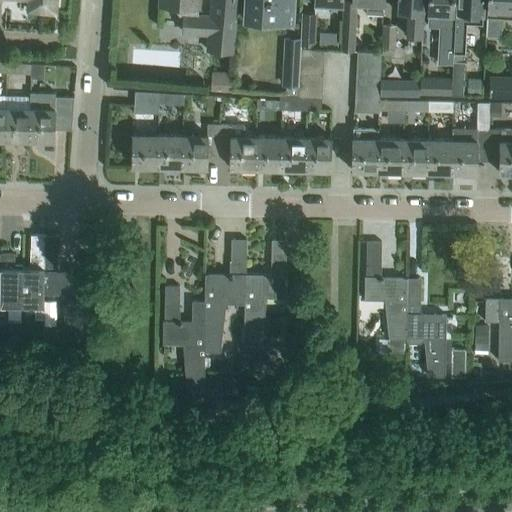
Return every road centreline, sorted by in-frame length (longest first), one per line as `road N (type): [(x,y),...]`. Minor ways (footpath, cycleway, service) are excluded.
road 1 (residential): [(511,210),(85,202)]
road 2 (residential): [(85,202),(99,0)]
road 3 (tertiary): [(511,497),(342,511)]
